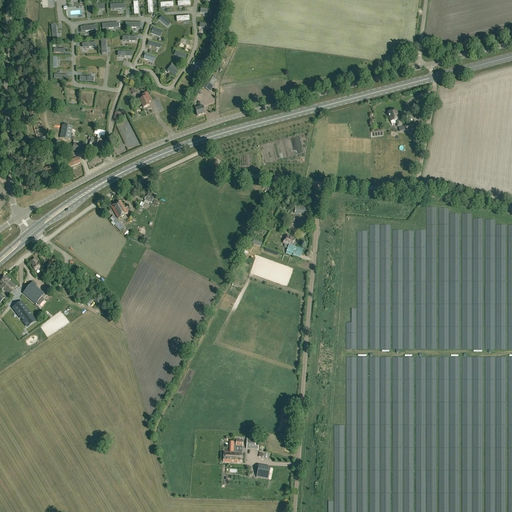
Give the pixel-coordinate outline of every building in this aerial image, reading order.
[(161,16),(159,19),(166,25),(169,22),(161,16)] [(162,30),(153,27),(151,34),(160,37),(162,30)] [(201,44),(200,48),(202,49),(201,52),(208,53),(210,47),(201,44)] [(185,59),(187,55),(176,51),(174,55),(185,59)] [(143,58),(152,61),(154,56),(145,53),(143,58)] [(192,65),(202,69),(204,65),(194,61),(192,65)] [(174,76),(179,70),(172,65),(167,70),(174,76)] [(188,83),(186,88),(190,91),(195,81),(186,77),(184,81),(188,83)] [(210,92),(216,81),(208,77),(202,87),(210,92)] [(146,97),(149,96),(148,93),(141,95),(143,98),(140,100),(143,108),(149,105),(146,97)] [(197,116),(205,114),(203,106),(203,107),(201,102),(198,103),(199,108),(195,109),(197,116)] [(40,150),(49,147),(38,106),(28,108),(40,150)] [(397,127),(401,125),(399,118),(398,118),(396,110),(388,112),(390,122),(395,120),(397,127)] [(74,140),(74,137),(71,137),(73,126),(62,124),(60,138),(74,140)] [(101,155),(103,149),(101,149),(103,140),(91,138),(89,146),(87,146),(86,151),(101,155)] [(74,143),(72,150),(80,152),(82,145),(74,143)] [(63,160),(66,166),(67,168),(80,163),(78,157),(68,161),(67,158),(63,160)] [(145,201),(149,203),(152,204),(156,196),(153,194),(148,192),(146,197),(144,200),(145,201)] [(118,219),(128,214),(121,201),(111,207),(118,219)] [(120,232),(125,227),(116,219),(114,221),(116,223),(114,225),(120,232)] [(293,247),(292,246),(295,239),(287,235),(283,243),(285,244),(284,246),(285,247),(288,249),(285,255),(292,257),(292,256),(299,259),(303,248),(296,245),(295,248),(293,247)] [(35,271),(40,268),(38,264),(34,258),(29,261),(34,267),(33,268),(35,271)] [(10,295),(17,286),(10,281),(11,280),(5,275),(0,280),(0,288),(2,290),(3,289),(10,295)] [(36,304),(42,296),(33,289),(36,285),(32,282),(23,293),(36,304)] [(90,295),(83,302),(88,306),(95,299),(90,295)] [(20,301),(12,307),(23,322),(27,319),(30,323),(34,320),(20,301)] [(255,442),(255,439),(247,439),(246,449),(258,449),(259,443),(255,442)] [(241,463),(242,452),(236,452),(236,446),(242,446),(243,440),(236,440),(236,442),(234,442),(233,452),(224,451),(223,462),(241,463)]
